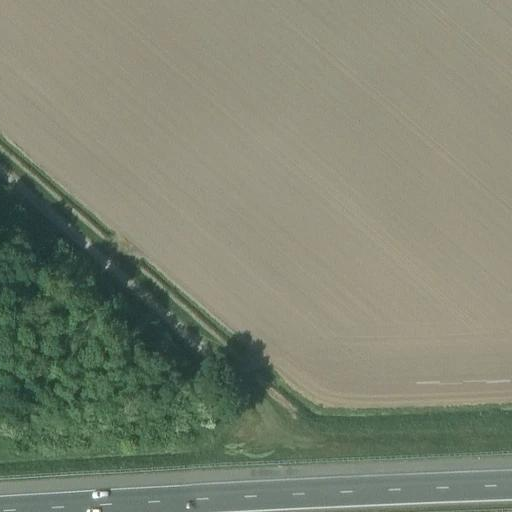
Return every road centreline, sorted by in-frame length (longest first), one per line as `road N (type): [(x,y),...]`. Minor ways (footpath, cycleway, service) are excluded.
road 1 (motorway): [(511,488),(7,511)]
road 2 (track): [(223,374),(0,177)]
